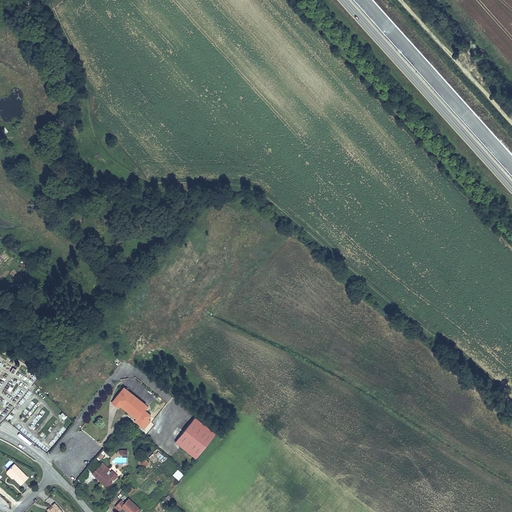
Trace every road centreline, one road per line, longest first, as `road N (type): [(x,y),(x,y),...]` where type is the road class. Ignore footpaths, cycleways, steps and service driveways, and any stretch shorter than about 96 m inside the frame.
road 1 (motorway): [(345,0),(511,184)]
road 2 (motorway): [(511,167),(361,0)]
road 3 (track): [(401,0),(511,121)]
road 4 (track): [(0,58),(21,69),(40,98),(47,188)]
